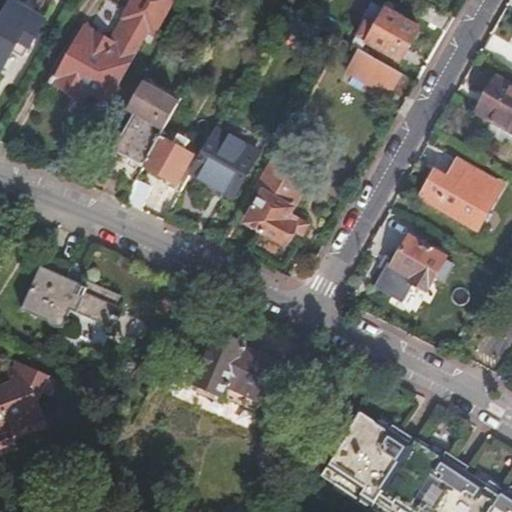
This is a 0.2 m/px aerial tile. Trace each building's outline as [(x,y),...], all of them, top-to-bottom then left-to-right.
[(95,4),(46,89),(79,109),(98,78),(116,88),(158,16),(166,21),(177,0),(132,0),(121,19),(95,4)] [(10,1),(0,19),(0,74),(13,51),(24,57),(45,21),(10,1)] [(424,21),(445,33),(453,19),(432,7),(424,21)] [(367,24),(353,49),(358,52),(366,56),(372,47),(403,65),(422,34),(403,22),(405,19),(394,13),(392,15),(388,13),(378,30),(367,24)] [(391,95),(401,76),(366,56),(358,52),(347,72),(373,87),(374,85),(391,95)] [(511,84),(497,76),(477,110),(511,130),(511,84)] [(160,139),(167,128),(140,112),(104,174),(132,190),(137,181),(145,167),(160,139)] [(262,156),(219,131),(194,174),(238,199),(262,156)] [(160,139),(145,167),(176,185),(192,158),(182,153),(188,143),(175,134),(169,144),(160,139)] [(435,172),(420,197),(472,228),(499,184),(459,160),(447,179),(435,172)] [(267,193),(249,223),(265,232),(254,249),(285,267),(309,227),(292,216),(310,186),(299,179),(297,182),(283,174),(285,171),(273,164),(259,189),(267,193)] [(194,174),(189,184),(232,208),(238,199),(194,174)] [(132,190),(124,204),(137,210),(150,188),(137,181),(132,190)] [(408,237),(391,265),(403,272),(399,278),(422,291),(443,258),(408,237)] [(48,258),(20,312),(59,332),(68,315),(108,335),(111,329),(114,331),(119,322),(115,320),(118,314),(115,312),(121,300),(85,282),(81,288),(68,282),(74,271),(48,258)] [(217,330),(191,385),(223,399),(227,392),(263,408),(283,364),(244,347),(246,343),(217,330)] [(1,360),(6,374),(15,371),(19,364),(6,358),(1,360)] [(40,396),(44,399),(53,381),(19,364),(15,371),(6,374),(9,382),(0,384),(0,437),(11,433),(9,427),(42,415),(37,398),(40,396)] [(0,375),(0,384),(9,382),(6,374),(0,375)] [(53,381),(44,399),(56,406),(65,387),(53,381)] [(402,467),(388,458),(365,444),(347,432),(332,457),(336,459),(312,497),(336,511),(508,511),(497,505),(494,511),(467,494),(464,499),(456,494),(441,485),(418,470),(406,462),(402,467)] [(365,444),(388,458),(392,454),(369,439),(365,444)] [(392,454),(388,458),(402,467),(406,462),(392,454)] [(423,462),(418,470),(441,485),(447,476),(423,462)] [(447,476),(441,485),(456,494),(461,485),(447,476)] [(511,511),(511,504),(502,498),(497,505),(508,511),(511,511)]
